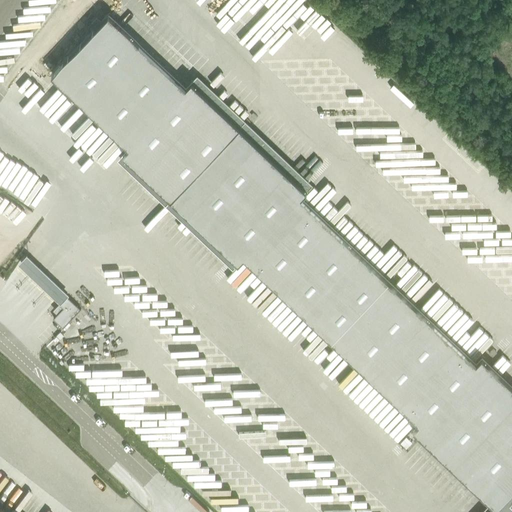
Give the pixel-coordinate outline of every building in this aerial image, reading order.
[(109,13),(52,73),(129,146),(124,152),(172,198),(239,262),(245,256),(386,390),(389,393),(420,422),(414,428),(497,507),(491,511),(511,511),(511,382),(483,355),(477,361),(441,327),(438,324),(302,195),(308,189),(241,126),(192,80),(187,86),(109,13)] [(212,87),(220,79),(216,75),(208,83),(212,87)] [(239,82),(224,98),(244,117),(259,101),(239,82)] [(80,138),(92,152),(103,142),(91,129),(80,138)] [(468,153),(459,164),(480,182),(489,171),(468,153)] [(153,214),(163,203),(154,195),(144,206),(153,214)] [(335,212),(340,216),(352,203),(347,199),(335,212)] [(28,253),(36,244),(26,234),(17,243),(28,253)] [(240,289),(258,272),(254,268),(236,285),(240,289)] [(271,319),(280,309),(296,325),(287,334),(297,344),(315,326),(274,286),(256,305),(271,319)] [(58,313),(54,317),(56,319),(63,327),(81,308),(67,295),(61,302),(60,303),(61,304),(64,307),(58,313)] [(474,345),(473,346),(479,353),(494,339),(480,324),(466,336),(474,345)] [(58,357),(68,347),(63,342),(53,352),(58,357)] [(338,371),(337,371),(341,367),(333,358),(323,367),(332,376),(338,371)] [(381,416),(383,417),(393,400),(388,397),(384,404),(377,400),(369,413),(379,419),(381,416)] [(201,435),(200,421),(169,422),(169,428),(183,427),(183,432),(190,432),(190,439),(196,439),(196,435),(201,435)] [(281,437),(281,444),(301,443),(300,435),(305,435),(305,430),(278,431),(278,437),(281,437)] [(425,442),(408,460),(424,474),(441,457),(425,442)] [(0,511),(14,511),(0,501),(0,511)]
